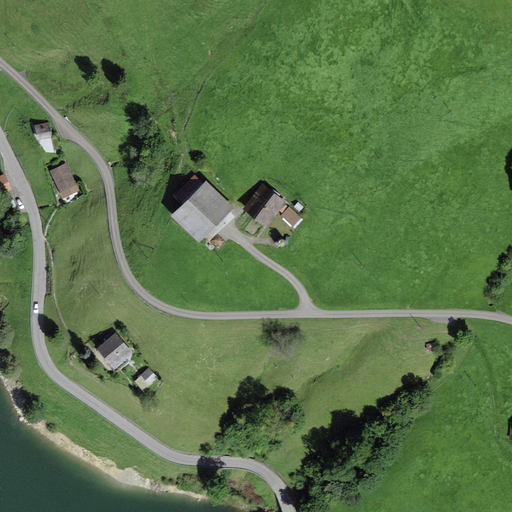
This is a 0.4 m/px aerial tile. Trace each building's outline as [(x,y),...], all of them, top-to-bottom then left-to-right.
[(50,121),(35,124),(38,139),(52,136),(50,121)] [(68,161),(50,169),(60,192),(78,184),(68,161)] [(5,173),(0,174),(0,194),(12,189),(5,173)] [(184,200),(203,181),(195,174),(177,193),(184,200)] [(184,200),(171,213),(199,241),(234,206),(206,178),(203,181),(184,200)] [(262,182),(243,207),(267,226),(286,201),(262,182)] [(289,206),(281,215),(293,226),(301,217),(289,206)] [(117,330),(97,346),(114,367),(133,351),(117,330)] [(158,377),(150,367),(135,380),(143,390),(158,377)]
